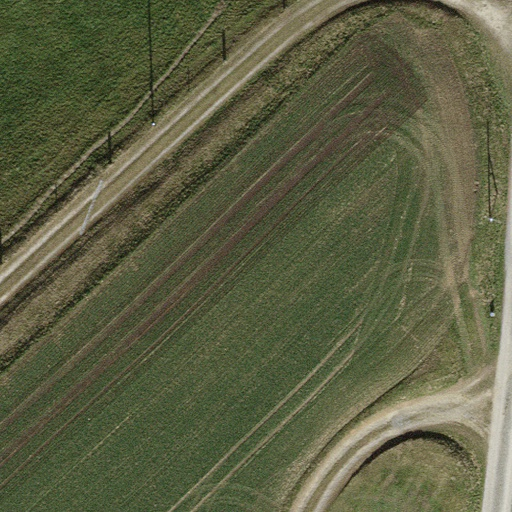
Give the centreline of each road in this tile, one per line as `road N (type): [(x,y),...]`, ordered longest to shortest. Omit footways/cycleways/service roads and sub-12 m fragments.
road 1 (track): [(0,294),(333,0)]
road 2 (track): [(310,511),(326,480),(379,432),(450,406),(507,405)]
road 3 (track): [(511,378),(498,511)]
